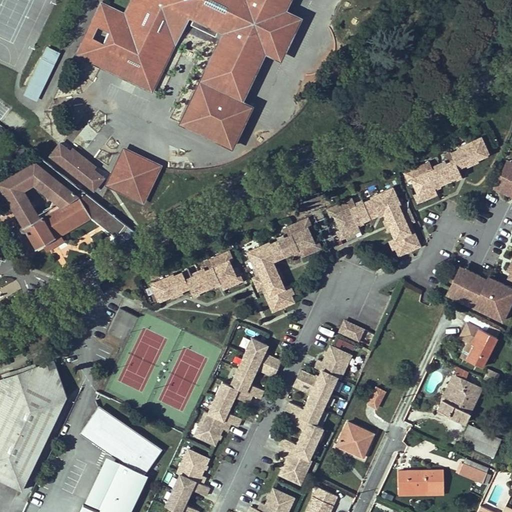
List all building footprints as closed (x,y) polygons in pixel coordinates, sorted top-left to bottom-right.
[(249,106),(239,101),(233,97),(235,94),(241,97),(263,51),(270,36),(258,30),(264,18),(276,24),(283,8),(287,0),(131,0),(125,16),(101,4),(92,23),(108,30),(101,43),(86,36),(77,54),(151,89),(188,12),(194,15),(190,23),(214,35),(219,26),(225,29),(201,78),(207,81),(205,84),(199,82),(180,121),(230,146),(249,106)] [(258,30),(270,36),(263,51),(280,60),(300,17),(283,8),(276,24),(264,18),(258,30)] [(23,95),(37,101),(60,53),(46,46),(23,95)] [(429,162),(408,171),(412,179),(418,192),(421,200),(436,193),(433,186),(460,174),(457,167),(488,153),(481,136),(458,146),(459,149),(445,155),(448,162),(432,169),(429,162)] [(72,152),(71,151),(60,143),(50,155),(94,189),(103,177),(93,169),(92,169),(90,171),(70,155),(72,152)] [(70,155),(90,171),(92,169),(93,169),(96,166),(73,148),(71,151),(72,152),(70,155)] [(125,151),(109,183),(141,199),(157,167),(125,151)] [(135,232),(43,159),(0,183),(0,203),(6,200),(20,192),(43,179),(67,199),(36,217),(34,215),(27,219),(19,223),(17,225),(19,228),(23,226),(26,231),(35,247),(43,243),(60,233),(90,216),(114,235),(114,237),(114,240),(115,242),(116,244),(135,232)] [(504,167),(506,166),(510,168),(511,162),(511,161),(507,159),(500,173),(502,170),(503,168),(504,167)] [(502,183),(499,189),(511,195),(511,162),(510,168),(506,166),(504,167),(503,168),(502,170),(500,173),(499,175),(499,177),(498,178),(498,180),(498,182),(502,183)] [(500,173),(493,187),(499,189),(502,183),(498,182),(498,180),(498,178),(499,177),(499,175),(500,173)] [(392,239),(398,254),(419,245),(413,229),(409,231),(406,223),(409,222),(413,220),(408,209),(404,211),(401,212),(397,204),(399,203),(392,187),(370,196),(371,198),(355,205),(352,198),(331,207),(335,215),(340,228),(344,236),(359,229),(356,222),(383,210),(395,237),(392,239)] [(6,200),(12,212),(27,203),(20,192),(6,200)] [(34,215),(27,203),(12,212),(19,223),(27,219),(34,215)] [(301,255),(316,248),(303,220),(282,229),(286,236),(270,243),(269,241),(247,251),(255,267),(257,267),(260,275),(257,276),(253,278),(258,289),(262,287),(265,286),(268,294),(265,295),(272,310),(292,301),(286,286),(283,287),(271,260),(298,248),(301,255)] [(63,239),(60,233),(43,243),(46,249),(63,239)] [(234,273),(228,261),(225,252),(204,262),(207,269),(191,276),(188,269),(174,275),(173,273),(151,283),(158,299),(189,286),(192,293),(219,281),(222,288),(238,282),(234,273)] [(466,268),(460,265),(453,279),(454,277),(455,276),(456,275),(458,273),(459,272),(463,274),(466,268)] [(480,275),(466,268),(463,274),(459,272),(458,273),(456,275),(455,276),(454,277),(453,279),(453,281),(452,283),(452,284),(451,286),(452,288),(455,290),(452,296),(467,303),(468,299),(474,302),(473,306),(492,315),(493,312),(504,316),(511,299),(511,291),(505,288),(506,285),(487,275),(486,278),(479,293),(473,290),(480,275)] [(0,298),(20,289),(13,274),(0,280),(0,298)] [(486,278),(480,275),(473,290),(479,293),(486,278)] [(455,290),(452,288),(451,286),(452,284),(452,283),(453,281),(453,279),(447,293),(452,296),(455,290)] [(110,335),(128,340),(137,312),(118,307),(110,335)] [(492,315),(502,320),(504,316),(493,312),(492,315)] [(481,366),(496,336),(487,331),(467,321),(459,337),(469,341),(461,356),(481,366)] [(363,329),(352,323),(350,327),(342,323),(340,327),(349,331),(347,335),(358,340),(363,329)] [(490,325),(487,331),(496,336),(500,330),(490,325)] [(252,337),(230,384),(222,381),(208,412),(205,411),(194,434),(215,444),(222,428),(227,430),(230,423),(237,426),(241,418),(227,411),(233,396),(248,403),(252,394),(259,398),(263,390),(249,383),(256,368),(270,375),(277,359),(263,352),(267,344),(252,337)] [(282,456),(286,458),(279,474),(300,483),(311,460),(308,458),(323,427),(315,423),(336,377),(340,379),(351,355),(330,345),(322,361),(318,359),(314,367),(321,370),(317,377),(303,371),(296,386),(310,393),(303,408),(289,401),(285,410),(293,413),(289,422),(304,428),(296,443),(282,437),(278,445),(285,448),(282,456)] [(0,479),(19,488),(22,490),(67,396),(53,360),(0,378),(0,479)] [(457,366),(453,374),(464,380),(468,371),(457,366)] [(499,374),(488,368),(483,378),(495,383),(499,374)] [(442,399),(438,409),(465,422),(481,387),(464,380),(453,374),(449,383),(456,387),(449,402),(442,399)] [(449,383),(442,399),(449,402),(456,387),(449,383)] [(376,408),(385,391),(376,387),(367,403),(376,408)] [(101,508),(109,511),(126,511),(146,471),(159,451),(99,409),(98,415),(97,421),(97,427),(97,429),(100,433),(102,437),(106,441),(104,445),(124,459),(101,508)] [(362,456),(373,433),(347,421),(337,444),(362,456)] [(500,442),(491,438),(493,435),(469,424),(461,443),(493,457),(500,442)] [(202,483),(205,476),(201,474),(209,458),(187,448),(176,472),(179,474),(165,505),(173,509),(171,511),(197,511),(198,510),(184,504),(191,489),(205,495),(209,487),(202,483)] [(87,502),(101,508),(124,459),(110,452),(87,502)] [(472,461),(470,466),(486,473),(488,468),(472,461)] [(482,483),(486,473),(470,466),(462,462),(458,473),(482,483)] [(406,487),(405,487),(405,494),(424,493),(424,491),(443,490),(442,469),(406,471),(406,487)] [(328,511),(336,495),(317,486),(304,511),(328,511)] [(286,511),(294,497),(272,487),(265,504),(261,502),(257,509),(250,506),(247,511),(286,511)]
